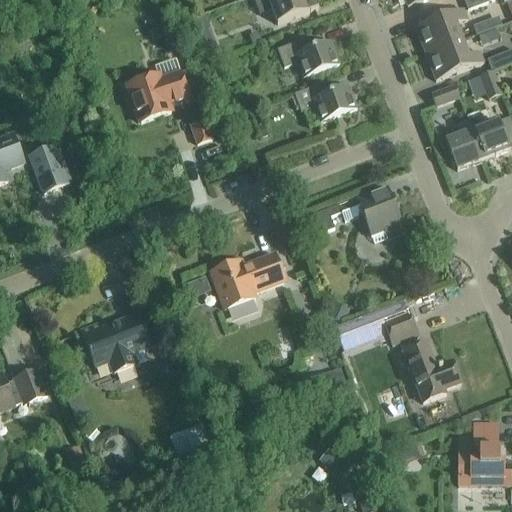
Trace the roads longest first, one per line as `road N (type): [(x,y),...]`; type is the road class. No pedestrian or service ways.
road 1 (residential): [(0,289),(414,139)]
road 2 (residential): [(414,139),(358,0)]
road 3 (residential): [(511,344),(466,224)]
